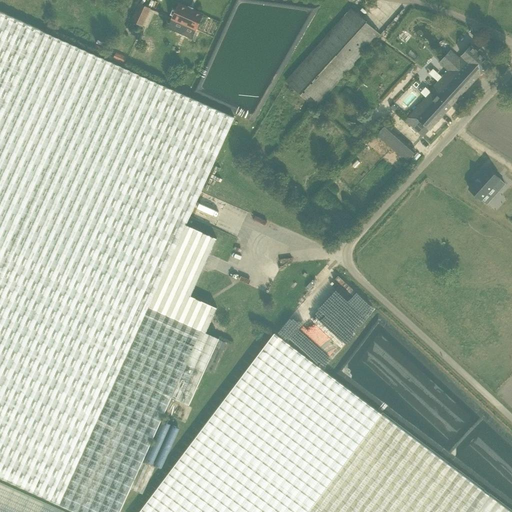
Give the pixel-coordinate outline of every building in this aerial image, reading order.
[(139,3),(131,20),(143,25),(150,9),(139,3)] [(179,3),(172,18),(196,29),(203,14),(179,3)] [(380,35),(351,8),(286,81),(315,107),(380,35)] [(226,340),(206,332),(217,307),(191,295),(217,238),(186,224),(234,117),(0,11),(0,476),(78,511),(119,511),(130,488),(142,493),(154,467),(142,462),(172,396),(189,404),(205,368),(212,371),(226,340)] [(477,51),(471,45),(459,58),(451,50),(439,63),(448,71),(432,88),(434,89),(406,120),(423,136),(490,63),(480,53),(482,51),(480,48),(477,51)] [(126,57),(116,53),(113,59),(123,64),(126,57)] [(396,113),(399,110),(393,105),(390,107),(396,113)] [(406,161),(416,151),(386,124),(377,135),(406,161)] [(504,176),(492,166),(481,179),(479,177),(469,189),(482,200),(492,189),(496,193),(503,186),(498,182),(504,176)] [(327,366),(375,308),(360,295),(348,309),(332,297),(316,316),(311,313),(301,326),(307,331),(295,345),(304,353),(309,347),(317,353),(315,355),(320,359),(317,362),(322,366),(324,364),(327,366)] [(511,511),(274,333),(138,511),(511,511)] [(0,511),(65,511),(0,482),(0,511)]
